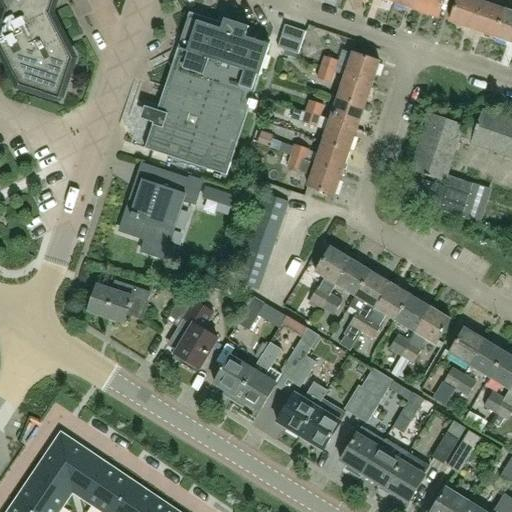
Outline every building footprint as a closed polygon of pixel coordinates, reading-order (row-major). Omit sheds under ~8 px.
[(51,13),(44,11),(47,0),(0,0),(0,46),(20,85),(46,94),(46,92),(45,92),(47,86),(58,81),(64,82),(63,84),(65,84),(73,59),(51,13)] [(416,10),(419,0),(394,0),(394,2),(416,10)] [(419,0),(416,10),(439,18),(445,0),(419,0)] [(472,29),(482,1),(479,0),(457,0),(450,22),(472,29)] [(482,1),(472,29),(494,37),(504,9),(482,1)] [(511,11),(504,9),(494,37),(511,43),(511,11)] [(145,148),(227,175),(270,45),(246,37),(249,26),(225,18),(223,23),(190,12),(178,48),(180,49),(168,87),(165,86),(157,110),(152,108),(145,112),(153,124),(157,126),(152,141),(148,140),(145,148)] [(277,48),(299,55),(306,33),(285,26),(277,48)] [(345,75),(372,84),(380,61),(353,52),(345,75)] [(321,68),(335,72),(339,61),(325,57),(321,68)] [(332,83),(335,72),(321,68),(318,78),(332,83)] [(335,72),(332,83),(341,86),(338,97),(365,106),(372,84),(345,75),(335,72)] [(365,106),(338,97),(330,119),(357,128),(365,106)] [(306,111),(321,116),(325,105),(309,101),(306,111)] [(321,116),(306,111),(302,122),(317,127),(321,116)] [(357,128),(330,119),(323,142),(350,151),(357,128)] [(445,187),(453,165),(454,165),(465,133),(444,126),(443,128),(436,126),(418,177),(445,187)] [(272,136),(261,132),(257,143),(268,147),(272,136)] [(511,145),(477,136),(465,177),(497,187),(500,176),(511,179),(511,145)] [(350,151),(323,142),(319,153),(316,164),(342,173),(350,151)] [(305,160),(309,150),(309,149),(295,145),(291,156),(305,160)] [(300,172),(301,171),(305,160),(291,156),(284,153),(280,165),(300,172)] [(301,171),(300,172),(311,176),(308,186),(335,195),(342,173),(316,164),(305,160),(301,171)] [(143,239),(145,240),(141,251),(164,259),(184,200),(195,204),(203,181),(189,176),(189,179),(142,163),(136,180),(137,181),(144,183),(137,203),(140,204),(136,216),(126,213),(120,231),(143,239)] [(237,193),(207,183),(202,198),(232,207),(237,193)] [(480,231),(489,194),(471,189),(462,226),(480,231)] [(265,193),(261,205),(285,214),(289,202),(265,193)] [(261,205),(257,217),(281,226),(285,214),(261,205)] [(251,233),(276,241),(277,238),(281,226),(257,217),(252,229),(251,233)] [(276,241),(251,233),(251,234),(247,246),(271,254),(276,241)] [(241,264),(265,272),(271,254),(247,246),(241,264)] [(322,307),(330,293),(336,284),(352,259),(331,247),(316,272),(325,278),(320,287),(319,287),(311,300),(322,307)] [(370,270),(352,259),(336,284),(354,296),(370,270)] [(259,290),(265,272),(241,264),(234,282),(259,290)] [(360,311),(369,317),(391,283),(370,270),(354,296),(365,302),(360,311)] [(98,285),(89,312),(124,324),(127,315),(142,320),(151,293),(115,281),(112,289),(98,285)] [(369,317),(381,324),(387,315),(395,320),(410,294),(391,283),(369,317)] [(343,301),(331,294),(330,293),(322,307),(334,314),(343,301)] [(178,327),(195,301),(183,294),(167,320),(178,327)] [(410,294),(395,320),(416,332),(431,307),(410,294)] [(254,297),(238,324),(250,331),(266,304),(254,297)] [(195,301),(178,327),(179,327),(167,346),(177,351),(176,353),(185,359),(182,364),(197,373),(218,339),(204,330),(214,313),(195,301)] [(436,345),(451,319),(431,307),(416,332),(410,342),(402,355),(391,373),(404,381),(407,376),(404,374),(411,361),(414,363),(423,349),(421,348),(427,339),(436,345)] [(369,317),(360,311),(358,311),(350,324),(349,327),(360,334),(361,331),(369,317)] [(383,325),(381,324),(369,317),(361,331),(374,339),(383,325)] [(470,365),(485,340),(465,328),(450,353),(470,365)] [(410,342),(399,335),(398,335),(390,348),(402,355),(410,342)] [(301,340),(282,371),(293,378),(306,356),(311,347),(301,340)] [(485,340),(470,365),(490,378),(505,352),(485,340)] [(278,357),(266,350),(254,369),(254,370),(237,397),(260,412),(277,384),(266,377),(278,357)] [(510,390),(511,389),(511,387),(511,356),(505,352),(490,378),(510,390)] [(214,383),(237,397),(254,370),(254,369),(231,356),(214,383)] [(317,362),(306,356),(293,378),(303,384),(317,362)] [(444,381),(456,388),(464,375),(453,367),(444,381)] [(344,409),(356,417),(383,374),(374,368),(362,387),(359,385),(344,409)] [(367,424),(394,381),(383,374),(356,417),(367,424)] [(468,396),(477,382),(464,375),(456,388),(468,396)] [(295,393),(277,422),(300,436),(323,400),(328,391),(314,383),(304,399),(295,393)] [(496,413),(505,399),(493,392),(484,406),(496,413)] [(414,393),(400,415),(412,422),(425,400),(414,393)] [(496,413),(505,418),(508,420),(511,414),(511,403),(505,399),(496,413)] [(323,400),(300,436),(324,450),(342,421),(341,421),(346,414),(323,400)] [(357,433),(341,461),(348,465),(346,469),(360,477),(362,474),(363,474),(380,447),(384,440),(361,426),(357,433)] [(447,466),(455,471),(459,474),(459,473),(481,438),(469,430),(447,466)] [(61,433),(50,449),(86,473),(97,457),(61,433)] [(432,457),(434,458),(444,464),(459,440),(447,433),(432,457)] [(380,447),(363,474),(386,489),(403,461),(408,453),(385,439),(384,440),(380,447)] [(73,492),(86,473),(50,449),(35,472),(70,496),(73,492)] [(403,461),(386,489),(409,502),(426,475),(431,467),(408,453),(403,461)] [(511,482),(511,456),(501,475),(511,482)] [(102,511),(113,511),(134,482),(97,457),(86,473),(73,492),(102,511)] [(59,511),(70,496),(35,472),(16,500),(33,511),(59,511)] [(148,511),(158,497),(134,482),(113,511),(148,511)] [(461,511),(469,501),(446,487),(430,511),(461,511)] [(494,511),(511,511),(511,498),(505,495),(494,511)] [(179,511),(158,497),(148,511),(179,511)] [(33,511),(16,500),(7,511),(33,511)] [(486,511),(469,501),(461,511),(486,511)]
